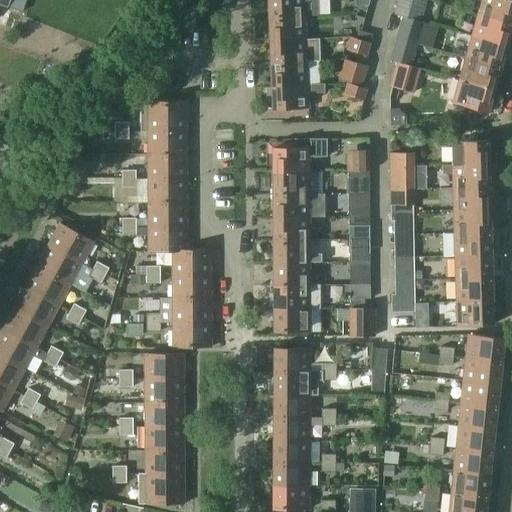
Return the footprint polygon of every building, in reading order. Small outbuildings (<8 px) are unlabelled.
[(317,0),(268,0),(269,17),(306,16),(318,16),(317,0)] [(398,0),(395,13),(422,21),(427,0),(398,0)] [(511,22),(511,0),(481,0),(478,13),(511,22)] [(403,17),(397,38),(418,44),(424,23),(421,22),(422,21),(395,13),(395,14),(403,17)] [(507,45),(511,26),(511,22),(478,13),(472,35),(507,45)] [(306,16),(269,17),(270,40),(307,39),(306,16)] [(368,32),(362,31),(359,30),(357,39),(369,42),(372,33),(368,32)] [(465,57),(501,67),(507,45),(472,35),(465,57)] [(366,55),(367,51),(369,42),(357,39),(350,37),(346,49),(366,55)] [(319,38),(307,39),(270,40),(271,63),(308,61),(319,61),(319,38)] [(391,60),(397,62),(412,66),(418,44),(397,38),(391,60)] [(494,89),(501,67),(465,57),(459,79),(494,89)] [(308,61),(271,63),(272,85),(308,84),(308,61)] [(363,86),(365,78),(368,68),(344,61),(339,79),(356,84),(363,86)] [(412,66),(397,62),(391,85),(413,91),(417,76),(419,69),(412,67),(412,66)] [(370,80),(365,78),(363,86),(356,84),(355,86),(349,85),(343,106),(361,111),(367,88),(370,80)] [(488,111),(494,89),(459,79),(453,101),(488,111)] [(309,108),(308,84),(272,85),(272,87),(267,88),(267,101),(272,101),(273,109),(309,108)] [(141,125),(187,125),(187,101),(141,101),(141,125)] [(114,122),(114,131),(129,131),(129,122),(114,122)] [(148,132),(148,150),(187,150),(187,125),(141,125),(141,131),(148,132)] [(129,139),(129,131),(114,131),(114,139),(129,139)] [(273,147),(273,171),(310,170),(309,157),(326,157),(326,139),(293,139),(293,147),(273,147)] [(453,164),(489,163),(488,139),(452,140),(453,164)] [(148,150),(148,175),(187,175),(187,150),(148,150)] [(347,170),(367,170),(367,152),(347,152),(347,170)] [(413,152),(391,152),(390,152),(390,165),(413,165),(413,152)] [(494,163),(489,163),(453,164),(453,187),(494,185),(494,163)] [(390,165),(391,188),(413,188),(413,165),(390,165)] [(122,170),(122,179),(136,178),(136,170),(122,170)] [(310,193),(310,170),(273,171),(273,193),(310,193)] [(347,170),(347,193),(368,193),(367,170),(347,170)] [(148,175),(148,200),(187,200),(187,175),(148,175)] [(136,178),(122,179),(122,187),(136,187),(136,178)] [(494,185),(453,187),(454,210),(490,209),(495,208),(494,185)] [(391,188),(391,211),(413,211),(413,188),(391,188)] [(273,193),(273,216),(310,216),(310,193),(273,193)] [(347,193),(348,216),(368,216),(368,193),(347,193)] [(148,200),(148,224),(187,224),(187,200),(148,200)] [(490,209),(454,210),(454,233),(491,232),(490,209)] [(414,219),(413,211),(391,211),(391,220),(399,220),(399,234),(413,234),(414,219)] [(310,239),(310,216),(273,216),(273,239),(310,239)] [(368,225),(368,216),(348,216),(348,226),(368,225)] [(122,227),(136,227),(136,218),(122,218),(122,227)] [(60,223),(48,244),(82,262),(94,241),(60,223)] [(148,224),(148,249),(187,249),(187,224),(148,224)] [(136,227),(122,227),(122,235),(136,235),(136,227)] [(492,254),(491,232),(454,233),(445,233),(446,256),(455,255),(492,254)] [(273,239),(273,262),(310,262),(310,239),(273,239)] [(71,284),(82,262),(48,244),(37,265),(71,284)] [(399,248),(400,257),(414,257),(414,248),(399,248)] [(211,249),(187,249),(148,249),(148,252),(172,252),(172,274),(211,274),(211,249)] [(349,254),(349,262),(369,262),(369,253),(349,254)] [(455,255),(456,278),(492,277),(492,254),(455,255)] [(414,271),(414,257),(400,257),(400,280),(414,279),(421,279),(421,271),(414,271)] [(97,261),(93,269),(105,275),(109,268),(97,261)] [(310,284),(310,262),(273,262),(274,285),(310,285),(310,284)] [(370,285),(369,262),(349,262),(350,285),(369,285),(370,285)] [(60,305),(71,284),(37,265),(26,287),(60,305)] [(147,275),(160,275),(160,266),(147,266),(147,275)] [(105,275),(93,269),(89,276),(101,283),(105,275)] [(212,298),(211,274),(172,274),(173,298),(212,298)] [(161,283),(160,275),(147,275),(147,283),(161,283)] [(492,277),(456,278),(456,301),(493,300),(492,277)] [(310,285),(274,285),(274,308),(310,308),(320,308),(320,284),(310,284),(310,285)] [(350,285),(349,308),(368,308),(368,300),(369,300),(369,285),(350,285)] [(48,326),(60,305),(26,287),(14,308),(48,326)] [(212,323),(212,298),(173,298),(173,323),(212,323)] [(493,300),(456,301),(457,325),(494,324),(493,300)] [(415,311),(415,302),(400,303),(400,311),(415,311)] [(74,304),(70,311),(82,318),(86,310),(74,304)] [(3,329),(37,347),(48,326),(14,308),(3,329)] [(310,308),(274,308),(274,331),(311,331),(310,308)] [(349,308),(349,337),(374,337),(373,316),(377,316),(377,308),(368,309),(368,308),(349,308)] [(82,318),(70,311),(66,318),(78,325),(82,318)] [(147,314),(147,323),(161,323),(160,314),(147,314)] [(161,331),(161,323),(147,323),(147,331),(161,331)] [(173,347),(194,347),(212,347),(212,323),(173,323),(173,347)] [(0,355),(25,369),(37,347),(3,329),(0,334),(0,355)] [(466,357),(502,361),(505,338),(468,334),(466,357)] [(51,346),(47,353),(59,360),(63,352),(51,346)] [(371,369),(385,370),(387,348),(372,347),(371,369)] [(440,355),(454,356),(455,348),(440,347),(440,355)] [(274,370),(310,371),(311,348),(274,348),(274,370)] [(59,360),(47,353),(43,361),(55,367),(59,360)] [(145,378),(184,378),(183,353),(145,353),(145,378)] [(0,382),(14,390),(25,369),(0,355),(0,382)] [(454,356),(440,355),(439,363),(453,365),(454,356)] [(500,383),(502,361),(466,357),(463,379),(500,383)] [(322,363),(322,371),(336,371),(336,363),(322,363)] [(119,378),(133,378),(133,370),(119,370),(119,378)] [(273,393),(310,394),(310,371),(274,370),(274,379),(268,379),(268,392),(273,392),(273,393)] [(133,378),(119,378),(119,387),(133,387),(133,378)] [(145,378),(145,403),(184,403),(184,378),(145,378)] [(463,379),(461,402),(497,406),(500,383),(463,379)] [(14,390),(0,382),(0,410),(2,411),(14,390)] [(28,388),(24,395),(37,402),(41,395),(28,388)] [(436,392),(435,400),(448,402),(449,393),(436,392)] [(273,416),(310,417),(310,394),(273,393),(273,416)] [(37,402),(24,395),(20,403),(33,409),(37,402)] [(448,402),(435,400),(434,409),(448,410),(448,402)] [(458,425),(495,429),(497,406),(461,402),(458,425)] [(184,428),(184,403),(145,403),(145,429),(184,428)] [(322,408),(322,417),(336,417),(336,408),(322,408)] [(273,439),(310,440),(310,417),(273,416),(273,439)] [(336,417),(322,417),(322,425),(336,425),(336,417)] [(119,418),(119,426),(133,426),(133,418),(119,418)] [(495,429),(458,425),(456,448),(492,452),(495,429)] [(133,426),(119,426),(119,435),(133,435),(133,426)] [(184,453),(184,428),(145,429),(145,454),(184,453)] [(0,441),(0,445),(11,451),(15,443),(2,437),(0,441)] [(431,437),(430,446),(444,447),(445,439),(431,437)] [(310,440),(273,439),(273,462),(310,463),(310,440)] [(0,454),(7,458),(11,451),(0,445),(0,454)] [(444,447),(430,446),(429,454),(443,456),(444,447)] [(492,452),(456,448),(453,471),(490,475),(492,452)] [(138,473),(138,479),(184,478),(184,453),(145,454),(145,473),(138,473)] [(322,454),(322,462),(336,462),(336,454),(322,454)] [(273,462),(273,485),(309,485),(310,463),(273,462)] [(336,471),(336,462),(322,462),(322,471),(336,471)] [(112,466),(112,475),(126,474),(126,466),(112,466)] [(490,475),(453,471),(451,494),(487,497),(490,475)] [(126,474),(112,475),(112,483),(126,483),(126,474)] [(184,503),(184,478),(138,479),(138,504),(184,503)] [(426,482),(425,491),(438,492),(439,484),(426,482)] [(309,485),(273,485),(273,508),(309,508),(309,485)] [(375,511),(375,489),(350,489),(350,511),(375,511)] [(438,492),(425,491),(424,499),(437,501),(438,492)] [(485,511),(487,497),(451,494),(448,511),(485,511)] [(322,500),(321,509),(335,509),(335,500),(322,500)]
